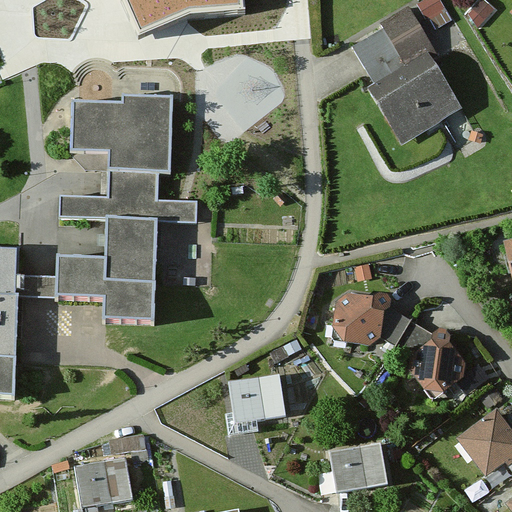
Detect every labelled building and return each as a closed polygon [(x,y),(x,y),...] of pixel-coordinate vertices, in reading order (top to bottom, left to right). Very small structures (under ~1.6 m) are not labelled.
[(443,0),(423,0),(428,11),(445,4),(443,0)] [(511,0),(501,0),(511,9),(511,0)] [(458,118),(409,17),(344,49),(394,149),(458,118)] [(173,199),(176,102),(72,98),(70,156),(112,157),(111,200),(59,198),(58,224),(104,225),(103,262),(51,260),(50,275),(20,273),(21,249),(0,248),(0,399),(18,400),(21,299),(101,302),(100,326),(157,328),(161,222),(204,223),(204,200),(173,199)] [(511,247),(500,250),(505,292),(511,290),(511,247)] [(383,312),(340,302),(331,350),(364,353),(373,344),(407,362),(402,376),(426,404),(464,382),(433,340),(383,312)] [(277,387),(223,393),(228,430),(281,425),(277,387)] [(511,511),(511,439),(495,416),(454,445),(483,485),(497,475),(511,495),(499,504),(504,511),(511,511)] [(378,453),(320,463),(325,497),(384,488),(378,453)] [(126,470),(72,475),(75,511),(127,511),(131,511),(126,470)]
